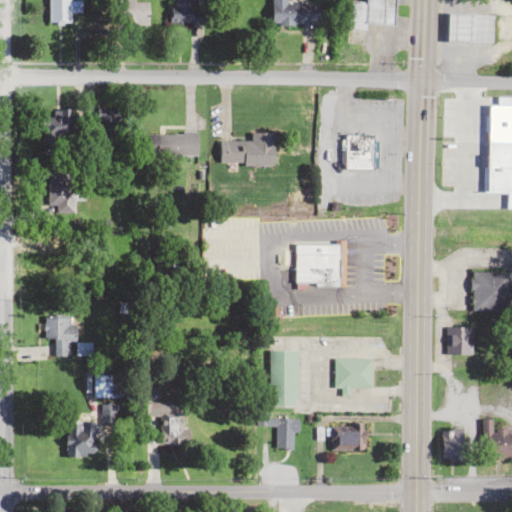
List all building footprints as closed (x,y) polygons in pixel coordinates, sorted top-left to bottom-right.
[(79,0),(46,0),(47,21),(69,22),(69,11),(80,11),(79,0)] [(147,0),(108,0),(108,20),(147,20),(147,0)] [(171,0),(171,22),(202,22),(202,1),(193,1),(193,0),(171,0)] [(364,0),(351,0),(345,0),(345,40),(363,40),(363,23),(393,24),(393,0),(364,0)] [(319,23),(320,2),(267,1),(267,22),(319,23)] [(446,41),(490,41),(491,13),(446,13),(446,41)] [(483,141),(511,141),(511,103),(483,103),(483,141)] [(50,144),(50,135),(67,135),(67,108),(42,108),(42,144),(50,144)] [(249,139),(218,139),(218,164),(272,164),(272,130),(249,130),(249,139)] [(196,131),(143,131),(143,155),(196,155),(196,131)] [(371,166),(371,133),(343,133),(343,166),(371,166)] [(46,169),(46,212),(70,211),(70,169),(46,169)] [(343,241),(292,240),(292,284),(342,285),(343,241)] [(470,309),(509,309),(509,270),(470,270),(470,309)] [(72,314),(41,314),(41,336),(53,336),(53,354),(64,354),(64,340),(72,340),(72,314)] [(443,353),(470,354),(470,326),(443,326),(443,353)] [(296,346),(268,346),(268,405),(295,405),(296,346)] [(370,386),(370,357),(332,357),(332,386),(339,386),(339,394),(347,394),(347,386),(370,386)] [(115,373),(91,373),(91,395),(115,395),(115,373)] [(111,423),(111,404),(99,404),(99,423),(111,423)] [(273,448),(291,448),(291,431),(296,431),(297,416),(259,415),(259,425),(273,426),(273,448)] [(90,420),(64,420),(64,454),(90,454),(90,420)] [(361,449),(361,423),(329,423),(329,449),(361,449)] [(485,456),(510,456),(510,426),(485,426),(485,456)] [(440,459),(464,459),(464,429),(440,429),(440,459)]
